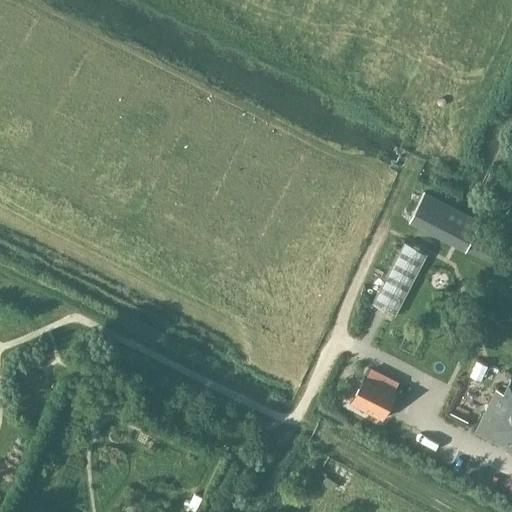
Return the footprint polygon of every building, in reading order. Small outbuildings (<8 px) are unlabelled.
[(484,202),(511,216),(511,176),(500,171),(484,202)] [(423,191),(408,221),(464,251),(480,220),(423,191)] [(401,242),(370,304),(395,315),(426,256),(401,242)] [(394,394),(362,377),(349,403),(381,419),(394,394)] [(494,389),(473,431),(511,450),(511,379),(509,378),(502,392),(494,389)]
